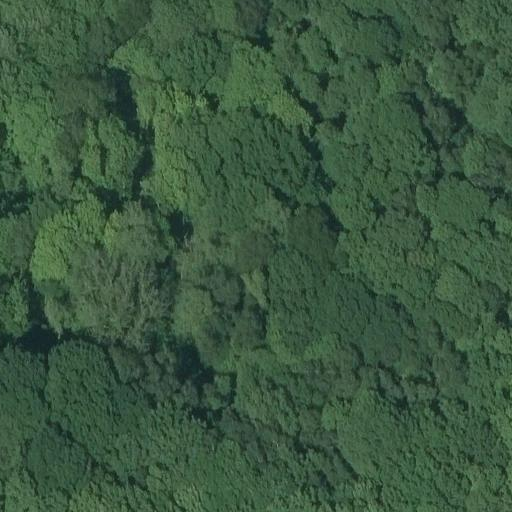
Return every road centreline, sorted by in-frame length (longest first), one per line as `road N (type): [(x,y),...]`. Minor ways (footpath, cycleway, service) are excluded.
road 1 (unknown): [(354,511),(417,466),(470,410),(511,348)]
road 2 (track): [(198,0),(186,14),(148,29),(0,50)]
